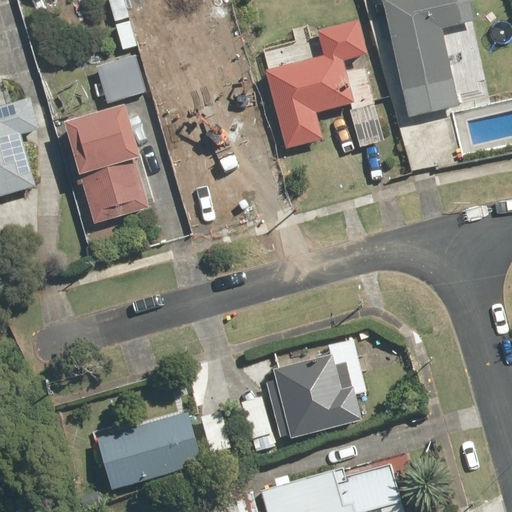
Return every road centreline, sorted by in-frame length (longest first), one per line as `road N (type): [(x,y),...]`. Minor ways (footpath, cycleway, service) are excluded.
road 1 (residential): [(458,232),(53,345)]
road 2 (residential): [(458,232),(511,421)]
